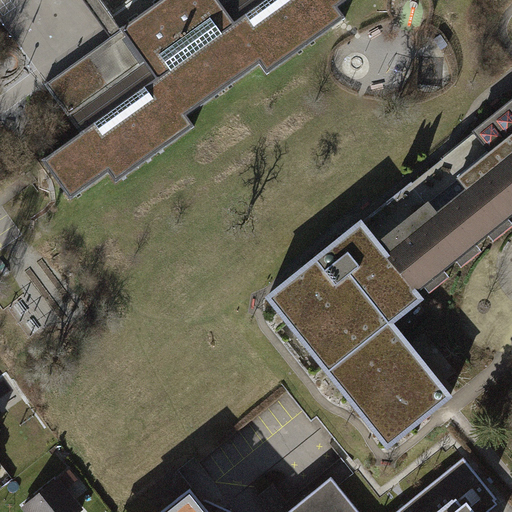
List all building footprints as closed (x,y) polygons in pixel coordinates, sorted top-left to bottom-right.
[(357,0),(175,0),(120,41),(49,93),(86,144),(48,172),(74,207),(111,179),(118,189),(194,133),(186,123),(264,65),(272,76),(344,22),(338,14),(357,0)] [(511,112),(271,303),(394,454),(458,403),(398,332),(429,309),(420,297),(511,227),(511,112)] [(484,511),(496,503),(464,464),(403,511),(356,511),(331,481),(293,511),(484,511)] [(82,511),(58,481),(22,510),(22,511),(82,511)] [(208,511),(188,486),(154,511),(208,511)]
